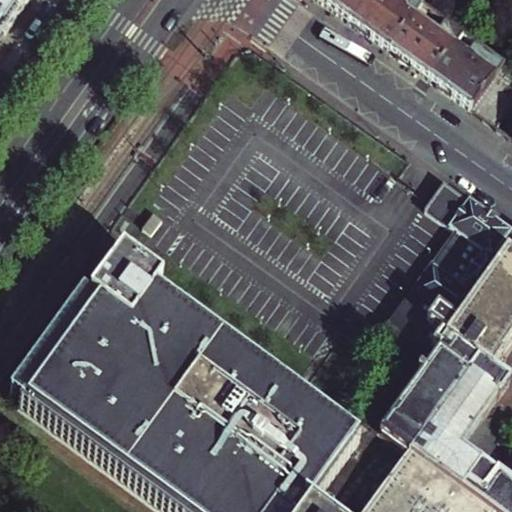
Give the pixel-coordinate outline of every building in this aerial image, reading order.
[(0,0),(0,25),(8,31),(30,0),(0,0)] [(311,0),(349,26),(367,0),(311,0)] [(380,49),(403,17),(412,5),(404,0),(367,0),(349,26),(380,49)] [(410,22),(403,17),(380,49),(430,85),(453,53),(462,40),(419,10),(410,22)] [(0,42),(8,31),(0,25),(0,42)] [(466,62),(453,53),(430,85),(471,114),(504,69),(476,50),(466,62)] [(511,75),(504,69),(471,114),(484,123),(511,85),(511,75)] [(511,85),(484,123),(496,132),(511,109),(511,85)] [(511,511),(511,492),(460,454),(509,385),(493,373),(503,359),(502,358),(511,344),(511,247),(500,264),(492,258),(510,235),(444,187),(430,205),(424,213),(427,214),(448,229),(456,235),(426,277),(378,344),(403,362),(359,423),(410,460),(371,511),(511,511)] [(161,224),(152,218),(143,230),(151,237),(161,224)] [(511,247),(511,236),(510,235),(492,258),(500,264),(511,247)] [(312,511),(359,445),(293,397),(155,298),(161,289),(121,260),(88,305),(92,308),(84,319),(79,326),(57,356),(54,361),(18,411),(158,511),(312,511)]
